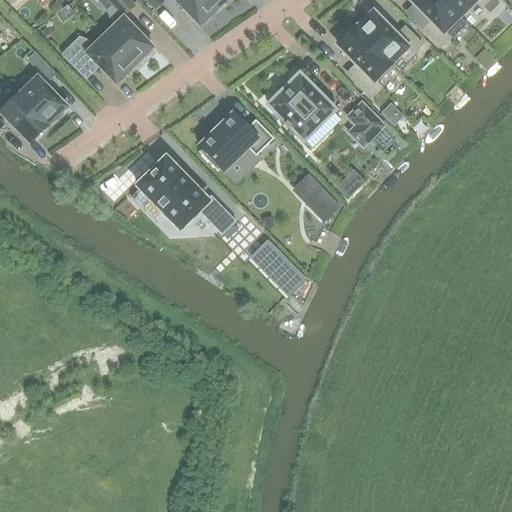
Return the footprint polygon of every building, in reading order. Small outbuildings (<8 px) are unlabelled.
[(104,0),(111,7),(122,19),(134,8),(126,0),(104,0)] [(149,0),(145,4),(152,11),(162,0),(149,0)] [(217,9),(207,0),(171,0),(198,28),(217,9)] [(207,0),(217,9),(226,0),(207,0)] [(408,0),(430,23),(421,32),(439,49),(449,40),(442,33),(458,17),(441,0),(408,0)] [(441,0),(458,17),(474,1),(481,8),(488,0),(441,0)] [(493,0),(488,0),(481,8),(488,15),(498,5),(493,0)] [(133,67),(152,49),(122,19),(111,7),(106,11),(105,11),(108,19),(114,26),(103,36),(133,67)] [(356,30),(355,31),(388,65),(389,64),(404,49),(411,56),(421,46),(404,28),(395,37),(372,14),(356,30)] [(392,67),(389,64),(388,65),(355,31),(356,30),(355,29),(352,32),(349,29),(337,42),(339,44),(337,47),(359,69),(349,79),(369,100),(380,89),(376,84),(392,67)] [(80,76),(93,64),(114,85),(133,67),(103,36),(92,47),(86,41),(78,38),(60,55),(80,76)] [(54,76),(42,63),(34,70),(47,83),(54,76)] [(289,129),(302,142),(333,112),(298,76),(288,85),(286,84),(274,95),(276,97),(267,107),(284,124),(283,125),(287,130),(289,129)] [(47,127),(66,109),(36,78),(17,96),(47,127)] [(47,127),(17,96),(14,93),(0,105),(0,115),(28,145),(47,127)] [(361,105),(346,119),(369,141),(383,127),(361,105)] [(389,105),(380,115),(392,128),(402,118),(389,105)] [(217,172),(219,170),(221,173),(246,149),(255,157),(273,140),(254,121),(246,129),(232,115),(220,126),(218,124),(207,135),(209,137),(198,148),(201,151),(199,153),(198,152),(197,153),(216,173),(217,172)] [(205,202),(165,161),(164,160),(163,161),(138,186),(137,186),(136,187),(137,188),(138,188),(177,229),(178,231),(180,229),(179,229),(197,212),(221,236),(235,222),(210,197),(205,202)] [(355,175),(337,192),(346,201),(363,183),(355,175)] [(321,191),(306,206),(324,224),(339,209),(321,191)] [(263,236),(247,251),(278,282),(294,267),(263,236)]
